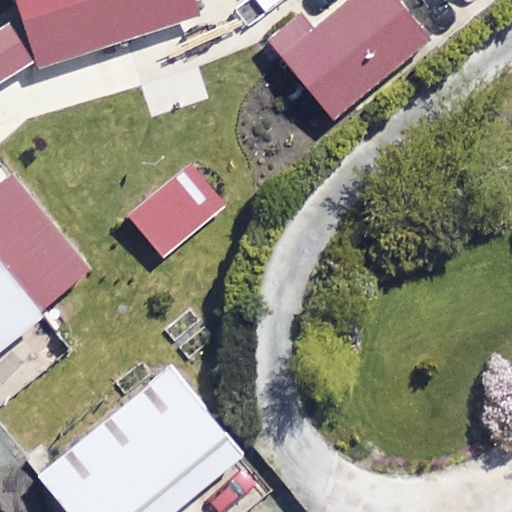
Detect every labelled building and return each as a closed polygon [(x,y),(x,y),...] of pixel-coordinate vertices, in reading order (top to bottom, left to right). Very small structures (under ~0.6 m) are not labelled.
[(15,0),(0,9),(0,80),(36,57),(42,72),(192,17),(185,0),(15,0)] [(421,40),(385,0),(334,0),(269,57),(327,123),(421,40)] [(210,211),(174,166),(124,206),(161,251),(210,211)] [(0,338),(84,269),(2,169),(0,170),(0,338)] [(46,325),(0,364),(0,402),(65,348),(46,325)] [(163,511),(240,448),(162,355),(23,471),(57,511),(163,511)]
